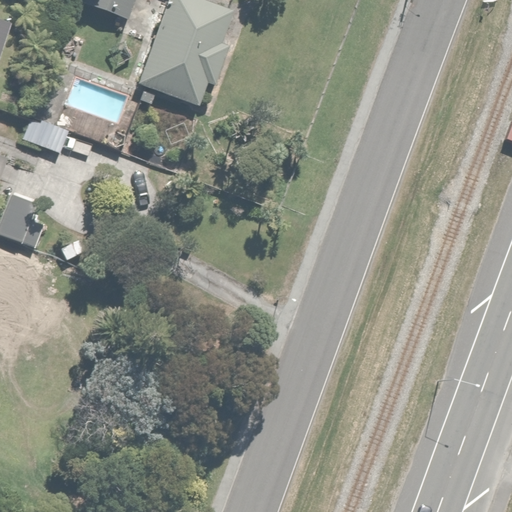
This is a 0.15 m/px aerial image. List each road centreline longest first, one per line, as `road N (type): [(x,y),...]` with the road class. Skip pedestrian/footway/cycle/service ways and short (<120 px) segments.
road 1 (residential): [(441,0),(251,511)]
road 2 (primary): [(437,511),(511,312)]
